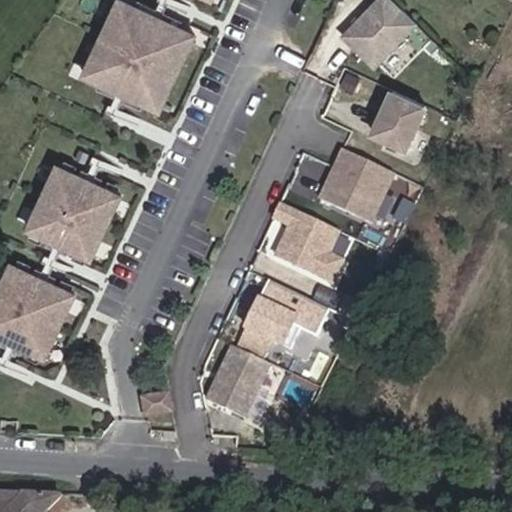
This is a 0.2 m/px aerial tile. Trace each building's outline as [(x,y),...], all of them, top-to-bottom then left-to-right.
[(159,109),(193,34),(118,0),(117,0),(84,75),(159,109)] [(377,70),(416,25),(386,0),(374,0),(341,40),(377,70)] [(403,147),(421,103),(389,89),(381,106),(386,108),(382,117),(377,115),(370,133),(403,147)] [(370,222),(392,172),(341,150),(319,200),(370,222)] [(118,192),(54,166),(28,230),(92,255),(118,192)] [(330,253),(340,230),(281,204),(274,220),(293,228),(288,240),(285,238),(277,257),(334,282),(344,259),(330,253)] [(70,291),(6,265),(0,281),(0,336),(45,355),(70,291)] [(319,335),(331,307),(269,280),(257,308),(263,311),(254,331),(293,348),(302,327),(319,335)] [(251,419),(275,364),(237,347),(213,402),(251,419)] [(179,414),(175,395),(149,400),(153,420),(179,414)] [(0,511),(48,511),(65,498),(0,494),(0,511)]
